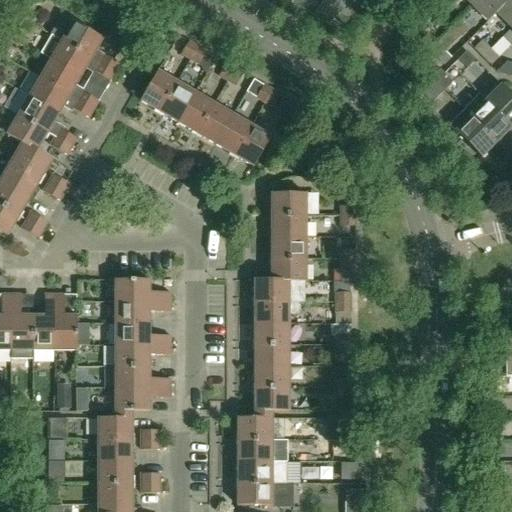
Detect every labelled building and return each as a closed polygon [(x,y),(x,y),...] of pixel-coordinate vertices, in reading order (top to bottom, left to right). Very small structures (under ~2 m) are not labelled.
[(495,14),(509,0),(478,0),(471,8),(487,23),(496,15),(495,14)] [(511,30),(511,28),(511,0),(509,0),(495,14),(496,15),(511,30)] [(91,59),(102,40),(73,23),(61,42),(91,59)] [(419,44),(427,52),(435,44),(427,35),(419,44)] [(80,78),(91,59),(61,42),(51,37),(41,55),(50,61),(51,60),(80,78)] [(474,50),(482,58),(491,50),(482,41),(474,50)] [(189,61),(197,48),(188,43),(181,56),(189,61)] [(435,44),(427,52),(436,61),(444,52),(435,44)] [(205,53),(197,48),(189,61),(198,65),(205,53)] [(491,50),(482,58),(491,67),(499,59),(491,50)] [(475,61),(466,52),(458,61),(467,69),(475,61)] [(104,55),(99,64),(115,73),(119,67),(120,64),(104,55)] [(71,95),(80,78),(51,60),(50,61),(40,79),(93,110),(97,104),(99,101),(83,92),(79,99),(71,95)] [(111,80),(115,73),(99,64),(94,71),(111,81),(112,83),(111,80)] [(218,77),(227,82),(234,70),(226,65),(218,77)] [(234,70),(227,82),(235,87),(242,75),(234,70)] [(444,92),(452,83),(440,70),(432,79),(436,83),(435,83),(444,92)] [(159,114),(176,84),(157,73),(140,102),(159,114)] [(93,110),(40,79),(29,98),(59,115),(64,107),(71,111),(73,109),(89,119),(89,117),(93,110)] [(435,83),(436,83),(432,79),(420,90),(433,103),(444,92),(435,83)] [(195,95),(176,84),(159,114),(178,125),(195,95)] [(256,99),(264,104),(272,92),(263,87),(256,99)] [(511,97),(501,87),(486,101),(485,102),(511,128),(511,127),(511,97)] [(272,92),(264,104),(273,109),(280,96),(272,92)] [(511,128),(485,102),(486,101),(478,94),(462,110),(496,144),(511,128)] [(196,136),(214,106),(195,95),(178,125),(196,136)] [(54,123),(59,115),(29,98),(18,116),(55,138),(72,148),(75,142),(75,141),(77,139),(60,129),(62,127),(54,123)] [(215,146),(232,116),(214,106),(196,136),(215,146)] [(496,144),(462,110),(446,125),(454,133),(480,160),(496,144)] [(55,139),(55,138),(18,116),(6,136),(21,145),(21,144),(36,153),(37,153),(47,135),(55,139)] [(233,157),(251,127),(232,116),(215,146),(233,157)] [(264,149),(270,138),(251,127),(233,157),(253,168),(264,149)] [(55,138),(55,139),(50,146),(67,156),(68,155),(72,148),(55,138)] [(21,144),(21,145),(11,163),(41,181),(52,162),(37,153),(36,153),(21,144)] [(30,199),(41,181),(11,163),(0,182),(30,199)] [(48,185),(65,195),(69,188),(70,186),(53,176),(48,185)] [(355,191),(355,179),(339,179),(339,191),(355,191)] [(0,206),(19,218),(30,199),(0,182),(0,181),(0,206)] [(61,201),(65,195),(48,185),(43,193),(60,203),(61,201)] [(306,217),(306,195),(277,195),(271,195),(271,217),(306,217)] [(0,232),(8,237),(19,218),(0,206),(0,232)] [(340,207),(340,217),(355,217),(355,207),(340,207)] [(31,213),(26,222),(43,232),(47,225),(48,223),(31,213)] [(306,239),(306,217),(271,217),(271,239),(306,239)] [(355,217),(340,217),(340,227),(355,227),(355,217)] [(39,238),(43,232),(26,222),(21,230),(38,240),(39,238)] [(306,260),(306,239),(271,239),(271,261),(306,260)] [(340,260),(355,260),(355,250),(340,250),(340,260)] [(306,283),(306,260),(271,261),(271,282),(289,282),(289,283),(306,283)] [(355,260),(340,260),(340,270),(355,270),(355,260)] [(170,304),(170,294),(149,294),(149,282),(114,282),(114,304),(170,304)] [(289,304),(289,283),(289,282),(271,282),(254,282),(254,304),(289,304)] [(348,294),(349,283),(332,283),(332,294),(336,294),(348,294)] [(336,304),(350,304),(350,294),(348,294),(336,294),(336,304)] [(0,352),(11,352),(11,296),(1,296),(1,317),(0,317),(0,352)] [(32,352),(32,317),(21,317),(20,296),(11,296),(11,352),(32,352)] [(54,352),(54,296),(46,296),(44,296),(44,317),(32,317),(32,352),(54,352)] [(76,339),(76,317),(64,317),(64,296),(61,296),(54,296),(54,352),(76,352),(76,347),(76,339)] [(149,325),(149,314),(170,314),(170,304),(114,304),(114,326),(149,325)] [(289,325),(289,315),(298,315),(300,312),(300,304),(289,304),(254,304),(254,325),(289,325)] [(350,313),(350,304),(336,304),(336,313),(350,313)] [(170,347),(170,337),(149,337),(149,325),(114,326),(114,347),(170,347)] [(289,347),(289,325),(254,325),(254,347),(289,347)] [(336,337),(336,347),(350,347),(350,337),(336,337)] [(76,339),(76,347),(88,347),(88,339),(76,339)] [(149,369),(149,357),(170,357),(170,347),(114,347),(114,369),(149,369)] [(289,369),(289,347),(254,347),(254,369),(289,369)] [(350,357),(350,347),(336,347),(336,357),(350,357)] [(170,390),(170,380),(149,380),(149,369),(114,369),(115,390),(170,390)] [(289,390),(289,369),(254,369),(254,390),(289,390)] [(336,380),(336,390),(350,390),(350,380),(336,380)] [(85,413),(85,390),(75,390),(75,413),(85,413)] [(149,412),(149,400),(170,400),(170,390),(115,390),(115,412),(149,412)] [(289,412),(289,390),(254,390),(254,412),(289,412)] [(350,400),(350,390),(336,390),(336,400),(350,400)] [(65,439),(65,420),(58,420),(48,420),(48,439),(65,439)] [(132,442),(132,420),(97,420),(97,442),(132,442)] [(272,442),(272,420),(238,420),(238,441),(272,442)] [(140,442),(159,442),(159,432),(140,432),(140,442)] [(319,442),(333,442),(333,433),(319,433),(319,442)] [(272,463),(272,442),(238,441),(238,463),(272,463)] [(133,463),(132,442),(97,442),(97,463),(133,463)] [(159,442),(140,442),(140,451),(159,451),(159,442)] [(333,442),(319,442),(319,451),(333,452),(333,442)] [(133,485),(133,463),(97,463),(97,485),(133,485)] [(288,485),(288,463),(272,463),(238,463),(237,485),(272,485),(288,485)] [(361,473),(356,464),(343,464),(343,480),(360,480),(361,473)] [(495,485),(505,485),(505,473),(495,473),(495,485)] [(140,485),(159,485),(159,475),(140,475),(140,485)] [(133,506),(133,485),(97,485),(97,506),(133,506)] [(159,485),(140,485),(141,494),(159,494),(159,485)] [(295,485),(288,485),(272,485),(237,485),(237,507),(295,507),(295,485)] [(505,485),(495,485),(495,498),(505,498),(505,485)] [(362,511),(363,490),(345,490),(345,511),(362,511)]
